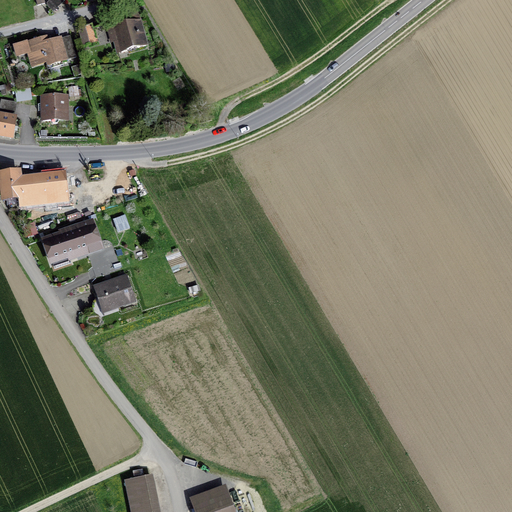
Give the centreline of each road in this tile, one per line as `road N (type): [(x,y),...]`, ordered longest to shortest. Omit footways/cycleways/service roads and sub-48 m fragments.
road 1 (track): [(125,155),(162,164),(257,138),(311,109),(453,0)]
road 2 (residential): [(268,117),(220,138),(138,155),(29,155)]
road 3 (track): [(220,138),(234,104),(294,74),(389,0)]
road 4 (unclassified): [(428,0),(268,117)]
road 5 (track): [(180,511),(159,449),(83,347)]
road 6 (unclassified): [(83,347),(0,213)]
road 7 (track): [(159,449),(27,511)]
